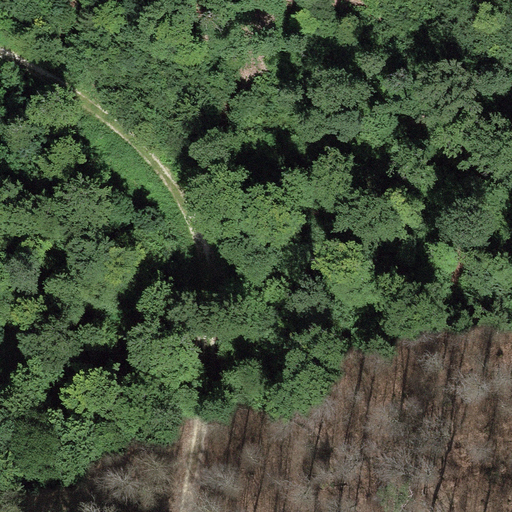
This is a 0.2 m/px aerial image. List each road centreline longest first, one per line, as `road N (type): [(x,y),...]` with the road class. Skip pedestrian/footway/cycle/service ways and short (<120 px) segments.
road 1 (track): [(0,51),(120,124),(175,186),(204,255),(205,382),(183,511)]
road 2 (track): [(0,187),(175,186)]
